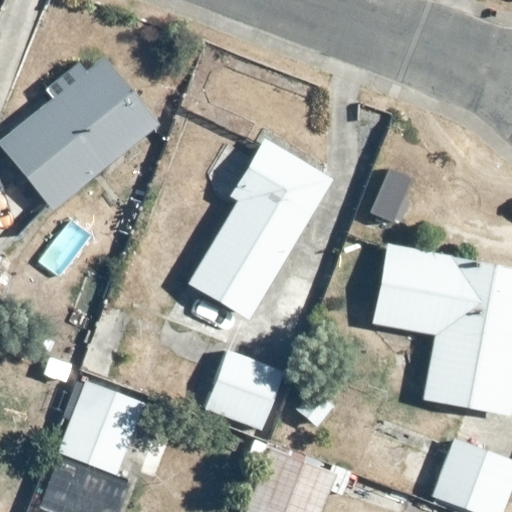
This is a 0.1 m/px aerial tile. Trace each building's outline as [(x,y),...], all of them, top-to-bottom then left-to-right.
[(156,121),(99,52),(0,134),(0,147),(51,208),(156,121)] [(328,177),(260,136),(223,199),(230,203),(184,282),(245,318),(328,177)] [(511,385),(511,263),(384,241),(370,322),(432,333),(421,399),(507,414),(511,385)] [(60,271),(8,254),(0,278),(0,293),(47,310),(60,271)] [(279,369),(220,350),(200,409),(259,429),(279,369)] [(34,507),(48,511),(119,511),(129,486),(112,480),(145,389),(85,367),(34,507)] [(499,511),(511,474),(511,456),(448,435),(428,496),(475,511),(499,511)] [(314,511),(329,465),(268,446),(247,511),(314,511)]
